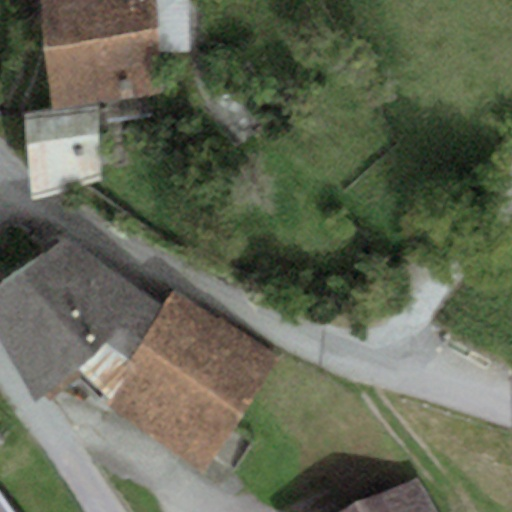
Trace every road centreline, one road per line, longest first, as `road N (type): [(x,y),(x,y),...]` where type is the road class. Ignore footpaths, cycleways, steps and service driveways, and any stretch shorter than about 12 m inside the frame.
road 1 (residential): [(511,413),(315,344),(0,176)]
road 2 (residential): [(105,511),(0,369)]
